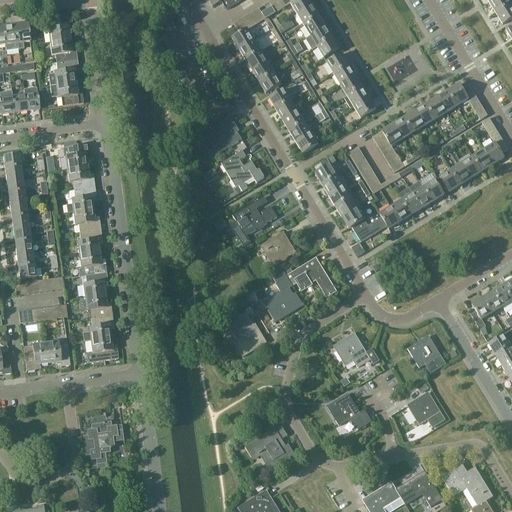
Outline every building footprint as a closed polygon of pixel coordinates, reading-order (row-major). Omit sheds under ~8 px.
[(207,0),(212,8),(221,2),(226,11),(244,0),(207,0)] [(281,10),(274,0),(272,0),(269,2),(272,7),(276,13),(281,10)] [(286,7),(281,0),(274,0),(281,10),(286,7)] [(297,0),(296,1),(291,4),(290,4),(297,16),(312,6),(308,0),(297,0)] [(494,0),(489,3),(496,14),(511,5),(508,0),(494,0)] [(503,25),(511,19),(511,5),(496,14),(503,25)] [(319,17),(312,6),(297,16),(303,26),(319,17)] [(265,20),(270,17),(276,13),(272,7),(261,13),(265,20)] [(258,9),(253,12),(260,23),(265,20),(261,13),(258,9)] [(253,12),(248,15),(255,26),(260,23),(253,12)] [(248,15),(243,18),(250,29),(255,26),(248,15)] [(325,28),(319,17),(303,26),(310,37),(325,28)] [(72,18),(50,21),(52,30),(47,30),(49,43),(70,41),(69,33),(71,32),(70,28),(73,27),(72,18)] [(243,18),(238,21),(245,32),(248,30),(250,29),(243,18)] [(233,24),(240,35),(245,32),(238,21),(233,24)] [(15,26),(15,27),(18,50),(24,49),(23,44),(30,43),(28,24),(15,26)] [(18,50),(15,27),(15,26),(3,28),(5,46),(6,52),(18,50)] [(332,39),(325,28),(310,37),(317,48),(332,39)] [(232,39),(239,50),(254,41),(248,30),(245,32),(240,35),(232,39)] [(339,50),(332,39),(317,48),(323,59),(339,50)] [(55,56),(56,64),(78,61),(77,53),(74,54),(74,48),(71,48),(70,41),(49,43),(51,57),(55,56)] [(239,50),(246,61),(261,52),(254,41),(239,50)] [(246,61),(253,72),(268,63),(261,52),(246,61)] [(342,55),(327,64),(333,75),(349,66),(342,55)] [(78,61),(56,64),(57,72),(53,73),(53,75),(49,79),(50,87),(76,83),(75,75),(77,75),(76,71),(79,70),(78,61)] [(253,72),(259,83),(274,73),(268,63),(253,72)] [(355,77),(349,66),(333,75),(340,86),(355,77)] [(293,81),(303,75),(300,69),(299,70),(289,76),(293,81)] [(266,94),(281,85),(274,73),(259,83),(266,94)] [(362,88),(355,77),(340,86),(347,97),(362,88)] [(51,95),(57,98),(57,100),(61,99),(62,107),(83,104),(82,95),(80,95),(79,91),(77,91),(76,83),(50,87),(51,95)] [(468,101),(461,90),(459,85),(447,92),(457,107),(468,101)] [(468,85),(461,90),(468,101),(480,121),(487,117),(468,85)] [(27,112),(39,111),(37,94),(36,88),(24,90),(24,96),(27,112)] [(369,99),(362,88),(347,97),(353,108),(369,99)] [(269,99),(276,110),(291,101),(284,90),(269,99)] [(447,92),(437,99),(446,114),(457,107),(447,92)] [(14,114),(27,112),(24,96),(12,97),(14,114)] [(0,100),(2,116),(14,114),(12,97),(0,99),(0,100)] [(376,110),(369,99),(353,108),(360,119),(376,110)] [(437,99),(426,105),(435,121),(446,114),(437,99)] [(276,110),(283,121),(298,112),(291,101),(276,110)] [(426,105),(415,112),(424,127),(435,121),(426,105)] [(283,121),(289,132),(305,123),(298,112),(283,121)] [(415,112),(404,119),(414,134),(424,127),(415,112)] [(230,127),(233,126),(228,119),(206,132),(210,138),(208,139),(218,155),(242,140),(237,133),(235,134),(230,127)] [(393,125),(403,141),(414,134),(404,119),(393,125)] [(501,155),(508,150),(489,119),(482,123),(494,144),(501,155)] [(289,132),(296,143),(311,134),(305,123),(289,132)] [(388,142),(391,147),(392,148),(403,141),(393,125),(382,132),(385,137),(388,142)] [(478,126),(472,129),(475,134),(481,131),(478,126)] [(372,138),(375,143),(385,137),(382,132),(372,138)] [(195,134),(185,140),(189,147),(199,141),(195,134)] [(303,154),(318,145),(311,134),(296,143),(303,154)] [(375,143),(379,148),(388,142),(385,137),(375,143)] [(388,142),(379,148),(382,154),(391,147),(388,142)] [(501,155),(494,144),(483,150),(493,166),(504,159),(501,155)] [(90,155),(89,145),(63,149),(64,158),(65,158),(66,170),(87,168),(86,160),(88,160),(88,155),(90,155)] [(391,147),(382,154),(385,159),(395,152),(392,148),(391,147)] [(348,154),(351,159),(361,153),(358,148),(348,154)] [(472,157),(482,173),(493,166),(483,150),(472,157)] [(242,151),(221,164),(235,188),(238,186),(242,192),(248,189),(245,184),(253,179),(256,184),(264,179),(264,178),(264,177),(259,169),(257,171),(252,162),(244,167),(240,160),(246,157),(242,151)] [(395,152),(385,159),(388,164),(398,158),(395,152)] [(351,159),(354,164),(364,158),(361,153),(351,159)] [(3,157),(3,160),(5,169),(21,167),(19,155),(3,157)] [(472,157),(461,164),(471,179),(482,173),(472,157)] [(354,164),(358,169),(367,163),(364,158),(354,164)] [(398,158),(388,164),(391,169),(401,163),(398,158)] [(358,169),(361,175),(371,169),(367,163),(358,169)] [(401,163),(391,169),(394,174),(404,168),(401,163)] [(461,164),(451,171),(460,186),(471,179),(461,164)] [(315,175),(322,186),(337,176),(330,165),(315,175)] [(21,167),(5,169),(6,182),(23,179),(21,167)] [(88,175),(87,168),(66,170),(68,184),(73,183),(74,191),(95,188),(94,179),(91,180),(90,175),(88,175)] [(361,175),(364,180),(374,174),(371,169),(361,175)] [(214,170),(203,176),(205,179),(215,172),(214,170)] [(451,171),(440,177),(449,193),(460,186),(451,171)] [(364,180),(367,185),(377,179),(374,174),(364,180)] [(389,181),(391,184),(401,178),(399,175),(389,181)] [(322,186),(329,197),(344,187),(337,176),(322,186)] [(23,179),(6,182),(8,194),(24,192),(23,179)] [(370,190),(380,184),(377,179),(367,185),(370,190)] [(444,196),(435,180),(423,188),(432,203),(444,196)] [(381,186),(383,189),(391,184),(389,181),(381,186)] [(380,184),(370,190),(373,195),(383,189),(381,186),(380,184)] [(329,197),(335,208),(351,198),(344,187),(329,197)] [(96,197),(95,188),(74,191),(75,199),(71,200),(71,205),(66,206),(67,214),(72,213),(93,210),(92,202),(94,202),(93,197),(96,197)] [(422,210),(432,203),(423,188),(412,194),(422,210)] [(24,192),(8,194),(10,206),(34,203),(26,204),(24,192)] [(411,216),(422,210),(412,194),(401,201),(411,216)] [(335,208),(342,219),(357,209),(351,198),(335,208)] [(400,223),(411,216),(401,201),(390,208),(400,223)] [(34,203),(10,206),(11,219),(28,216),(27,212),(35,211),(34,203)] [(233,217),(236,222),(246,237),(265,225),(261,217),(260,218),(252,206),(233,217)] [(379,214),(382,218),(387,227),(389,230),(400,223),(390,208),(379,214)] [(352,228),(364,220),(357,209),(342,219),(349,230),(352,228)] [(94,218),(93,210),(72,213),(74,227),(78,226),(79,234),(101,231),(100,222),(97,223),(96,218),(94,218)] [(28,216),(11,219),(13,231),(29,229),(28,216)] [(361,243),(387,227),(382,218),(368,227),(364,221),(365,221),(364,220),(352,228),(361,243)] [(29,229),(13,231),(15,243),(31,241),(29,229)] [(102,240),(101,231),(79,234),(80,242),(76,243),(78,256),(99,253),(98,245),(100,245),(99,240),(102,240)] [(272,267),(296,253),(284,233),(261,247),(272,267)] [(250,243),(248,239),(241,243),(243,248),(250,243)] [(31,241),(15,243),(16,255),(33,253),(31,241)] [(360,244),(352,249),(357,258),(365,253),(360,244)] [(18,268),(34,265),(33,253),(16,255),(18,268)] [(100,261),(99,253),(78,256),(81,277),(106,274),(105,265),(103,265),(102,261),(100,261)] [(316,258),(292,273),(289,268),(283,272),(287,278),(292,287),(296,284),(301,293),(313,286),(312,284),(316,282),(326,299),(337,292),(323,269),(321,270),(315,260),(316,259),(316,258)] [(18,268),(20,280),(36,278),(34,265),(18,268)] [(284,280),(287,278),(283,272),(272,278),(276,285),(280,293),(263,304),(275,323),(302,306),(295,294),(293,295),(284,280)] [(108,283),(106,274),(81,277),(82,285),(84,299),(105,296),(104,288),(106,288),(105,283),(108,283)] [(511,299),(504,286),(500,288),(493,292),(503,308),(511,302),(511,299)] [(493,292),(483,299),(492,315),(503,308),(493,292)] [(106,304),(105,296),(84,299),(86,312),(90,312),(91,319),(112,317),(111,308),(109,308),(108,303),(106,304)] [(483,299),(479,301),(472,305),(476,312),(470,315),(480,331),(486,327),(482,321),(492,315),(483,299)] [(226,323),(229,327),(237,340),(233,343),(242,358),(267,344),(259,330),(257,331),(247,315),(240,320),(237,316),(226,323)] [(113,325),(112,317),(91,319),(92,327),(88,328),(89,333),(83,334),(84,342),(91,341),(110,339),(109,331),(112,331),(111,326),(113,325)] [(373,366),(379,362),(372,350),(366,353),(354,334),(333,347),(345,367),(353,362),(358,369),(370,361),(373,366)] [(495,356),(496,355),(511,345),(511,344),(511,346),(504,335),(488,345),(495,356)] [(430,375),(446,365),(429,337),(407,350),(419,370),(425,366),(430,375)] [(112,347),(110,339),(91,341),(92,354),(89,354),(90,363),(118,360),(117,350),(114,351),(114,346),(112,347)] [(60,365),(61,368),(70,366),(67,345),(59,346),(58,342),(45,344),(48,365),(55,363),(56,366),(60,365)] [(40,366),(48,365),(45,344),(31,346),(23,348),(27,372),(36,371),(36,369),(40,368),(40,366)] [(511,345),(496,355),(495,356),(501,366),(511,359),(511,345)] [(454,351),(449,354),(452,360),(457,357),(454,351)] [(0,373),(2,373),(2,376),(11,374),(8,353),(0,354),(0,373)] [(508,377),(509,376),(511,374),(511,359),(501,366),(508,377)] [(344,389),(350,385),(348,381),(344,380),(340,382),(344,389)] [(425,383),(417,389),(421,395),(429,390),(425,383)] [(358,431),(372,423),(364,410),(360,413),(348,394),(327,407),(339,427),(347,422),(349,422),(350,423),(351,423),(353,422),(358,431)] [(419,426),(440,413),(428,394),(407,407),(419,426)] [(112,427),(112,422),(92,425),(93,432),(90,436),(83,437),(86,456),(91,456),(92,461),(97,460),(97,465),(107,464),(106,454),(111,453),(110,448),(115,447),(114,442),(124,441),(122,426),(112,427)] [(288,462),(296,457),(288,445),(285,446),(281,440),(287,436),(281,426),(275,430),(275,429),(245,448),(253,461),(260,457),(270,473),(281,466),(278,461),(285,457),(288,462)] [(368,433),(363,436),(367,442),(372,439),(368,433)] [(440,458),(434,462),(438,469),(444,465),(440,458)] [(470,511),(493,497),(480,476),(478,478),(473,469),(465,474),(459,465),(441,476),(446,486),(453,497),(467,489),(477,507),(470,511)] [(417,479),(416,477),(396,489),(391,483),(405,505),(422,495),(430,508),(442,501),(426,474),(417,479)] [(405,505),(391,483),(370,496),(372,498),(363,503),(368,511),(385,511),(383,509),(400,499),(405,506),(405,505)] [(269,501),(264,492),(238,509),(240,511),(279,511),(271,499),(269,501)] [(492,511),(486,502),(493,498),(493,497),(470,511),(492,511)]
